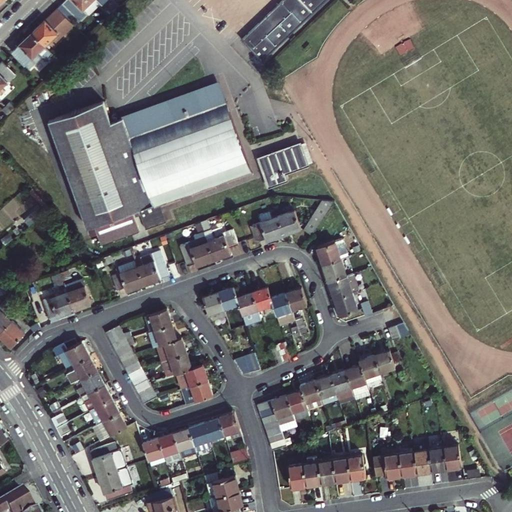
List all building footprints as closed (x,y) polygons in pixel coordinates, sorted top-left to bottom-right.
[(79,21),(87,14),(83,10),(93,0),(64,0),(62,2),(79,21)] [(93,0),(83,10),(87,14),(100,2),(98,0),(93,0)] [(262,61),(325,0),(282,0),(241,39),(262,61)] [(113,15),(121,7),(116,2),(107,9),(113,15)] [(32,32),(45,46),(52,40),(55,44),(73,26),(56,8),(32,32)] [(113,15),(107,9),(104,12),(109,18),(113,15)] [(45,46),(32,32),(12,51),(28,68),(41,56),(46,61),(53,55),(45,46)] [(61,55),(57,59),(62,64),(66,60),(61,55)] [(4,58),(0,62),(0,89),(17,73),(4,58)] [(62,64),(57,59),(53,62),(59,68),(62,64)] [(218,83),(208,87),(218,113),(228,109),(218,83)] [(66,84),(43,93),(48,105),(70,95),(66,84)] [(208,87),(109,123),(138,210),(145,230),(165,223),(157,202),(245,169),(243,164),(247,162),(228,109),(218,113),(208,87)] [(13,102),(9,106),(14,111),(18,107),(13,102)] [(138,210),(109,123),(101,103),(47,123),(86,230),(91,228),(98,247),(138,233),(131,212),(138,210)] [(4,110),(9,116),(14,111),(9,106),(4,110)] [(308,142),(301,145),(308,165),(315,162),(308,142)] [(285,173),(308,165),(301,145),(260,159),(270,186),(287,180),(285,173)] [(335,198),(324,198),(304,228),(313,234),(337,199),(335,198)] [(295,210),(279,216),(285,233),(301,227),(295,210)] [(267,239),(285,233),(279,216),(261,222),(267,237),(267,239)] [(267,237),(261,222),(254,225),(259,240),(267,237)] [(207,239),(213,256),(231,250),(229,243),(238,239),(234,229),(207,239)] [(342,258),(351,255),(344,238),(319,246),(325,263),(342,258)] [(191,240),(182,243),(189,264),(198,261),(198,262),(213,256),(207,239),(192,244),(191,240)] [(139,264),(145,281),(171,272),(162,246),(153,249),(154,252),(156,258),(139,264)] [(156,258),(154,252),(137,258),(139,264),(156,258)] [(342,258),(325,263),(330,281),(347,275),(342,258)] [(145,281),(139,264),(114,273),(119,287),(128,283),(129,287),(145,281)] [(347,275),(330,281),(336,297),(352,292),(357,290),(359,289),(356,277),(376,269),(374,265),(347,275)] [(62,284),(67,282),(63,271),(58,273),(62,284)] [(0,293),(11,289),(8,281),(0,283),(0,293)] [(88,283),(70,289),(77,305),(94,299),(88,283)] [(216,289),(223,308),(238,302),(235,295),(231,284),(216,289)] [(269,296),(266,285),(251,290),(257,309),(272,304),(269,296)] [(301,285),(285,290),(291,308),(307,302),(301,285)] [(53,314),(77,305),(70,289),(47,297),(53,314)] [(223,308),(216,289),(202,294),(209,313),(210,312),(223,308)] [(257,309),(251,290),(235,295),(238,302),(240,308),(244,321),(246,325),(261,319),(257,309)] [(296,319),(291,308),(285,290),(269,296),(272,304),(280,325),(296,319)] [(361,302),(357,290),(352,292),(358,310),(363,309),(361,302)] [(352,292),(336,297),(341,315),(358,310),(352,292)] [(368,300),(361,302),(363,309),(365,314),(371,312),(368,300)] [(18,314),(4,301),(0,306),(0,308),(12,320),(18,314)] [(0,332),(0,333),(12,320),(0,308),(0,332)] [(146,314),(149,329),(172,323),(167,308),(146,314)] [(213,317),(225,313),(223,308),(210,312),(213,317)] [(244,321),(240,308),(235,310),(240,322),(244,321)] [(27,322),(18,314),(12,320),(22,329),(27,322)] [(298,325),(292,328),(295,337),(308,332),(303,317),(296,320),(298,325)] [(42,323),(40,318),(33,324),(38,328),(42,323)] [(404,319),(397,321),(401,334),(411,331),(404,319)] [(22,329),(12,320),(0,333),(14,345),(26,332),(22,329)] [(397,321),(389,323),(393,337),(401,334),(397,321)] [(148,330),(153,345),(157,344),(176,338),(172,323),(149,329),(148,330)] [(108,331),(111,336),(125,329),(122,324),(108,331)] [(125,329),(111,336),(114,342),(128,335),(125,329)] [(128,335),(114,342),(117,349),(131,342),(128,335)] [(157,344),(161,360),(187,352),(183,336),(176,338),(157,344)] [(70,365),(77,362),(94,354),(86,339),(63,351),(70,365)] [(285,341),(271,346),(277,364),(291,357),(285,341)] [(117,349),(121,355),(134,348),(131,342),(117,349)] [(392,347),(377,352),(383,371),(398,366),(392,347)] [(121,355),(124,361),(137,354),(134,348),(121,355)] [(187,352),(161,360),(166,375),(177,371),(192,367),(187,352)] [(262,368),(256,352),(245,356),(252,370),(262,368)] [(383,371),(377,352),(361,357),(363,363),(367,376),(383,371)] [(74,381),(85,376),(101,368),(94,354),(77,362),(80,367),(70,372),(74,381)] [(124,361),(127,368),(141,361),(137,354),(124,361)] [(238,371),(240,373),(252,370),(245,356),(232,359),(238,371)] [(141,361),(127,368),(130,374),(144,367),(141,361)] [(177,371),(182,387),(208,379),(204,363),(192,367),(177,371)] [(348,368),(353,386),(369,381),(367,376),(363,363),(348,368)] [(130,374),(133,380),(147,373),(144,367),(130,374)] [(80,388),(83,394),(108,382),(101,368),(85,376),(89,384),(80,388)] [(332,373),(337,391),(353,386),(348,368),(332,373)] [(31,372),(36,382),(40,380),(36,370),(31,372)] [(369,381),(369,383),(385,378),(383,371),(367,376),(369,381)] [(133,380),(136,386),(150,379),(147,373),(133,380)] [(317,377),(322,395),(337,391),(332,373),(317,377)] [(303,388),(307,400),(322,395),(317,377),(301,382),(303,388)] [(150,379),(136,386),(140,392),(153,386),(150,379)] [(208,379),(182,387),(187,403),(213,395),(208,379)] [(355,392),(371,387),(369,383),(369,381),(353,386),(355,392)] [(82,395),(90,410),(116,397),(108,382),(83,394),(82,395)] [(153,386),(140,392),(143,399),(156,392),(153,386)] [(339,397),(355,392),(353,386),(337,391),(339,397)] [(303,388),(287,393),(293,411),(295,417),(310,412),(309,406),(307,400),(303,388)] [(324,401),(339,397),(337,391),(322,395),(324,401)] [(156,392),(143,399),(146,405),(159,398),(156,392)] [(275,411),(277,416),(293,411),(287,393),(271,398),(273,404),(275,411)] [(309,406),(324,401),(322,395),(307,400),(309,406)] [(97,423),(101,421),(123,410),(116,397),(90,410),(97,423)] [(258,403),(260,408),(273,404),(271,398),(258,402),(258,403)] [(58,399),(50,403),(52,408),(60,404),(58,399)] [(273,404),(260,408),(262,416),(275,411),(273,404)] [(108,436),(131,424),(123,410),(101,421),(108,436)] [(275,411),(262,416),(264,422),(277,418),(277,416),(275,411)] [(279,423),(295,417),(293,411),(277,416),(277,418),(279,423)] [(51,416),(57,426),(66,421),(67,421),(62,412),(51,416)] [(219,418),(225,436),(226,441),(232,439),(232,440),(243,437),(235,412),(219,418)] [(205,422),(211,440),(225,436),(219,418),(205,422)] [(277,418),(264,422),(266,429),(280,424),(279,423),(277,418)] [(66,421),(57,426),(61,434),(70,430),(66,421)] [(97,423),(94,425),(101,439),(108,436),(101,421),(97,423)] [(190,427),(196,445),(198,452),(213,447),(213,445),(211,440),(205,422),(190,427)] [(280,424),(266,429),(269,436),(282,431),(280,424)] [(180,450),(196,445),(190,427),(174,432),(180,450)] [(0,445),(11,438),(5,429),(0,431),(0,445)] [(282,431),(269,436),(271,443),(284,438),(282,431)] [(166,455),(180,450),(174,432),(160,437),(166,455)] [(160,437),(145,442),(150,458),(150,460),(166,455),(160,437)] [(274,448),(286,444),(284,438),(271,443),(274,448)] [(150,458),(145,442),(141,443),(147,459),(150,458)] [(462,442),(447,444),(450,466),(465,464),(462,442)] [(99,474),(116,469),(122,467),(125,466),(119,450),(111,453),(108,444),(90,449),(99,474)] [(217,444),(213,445),(213,447),(217,460),(222,458),(217,444)] [(447,444),(431,446),(434,468),(450,466),(447,444)] [(431,446),(417,448),(420,470),(434,468),(431,446)] [(404,473),(420,470),(417,448),(401,451),(404,473)] [(236,461),(249,457),(247,449),(234,454),(236,461)] [(166,455),(168,460),(182,455),(180,450),(166,455)] [(389,475),(404,473),(401,451),(376,454),(379,474),(389,473),(389,475)] [(304,454),(305,461),(308,483),(324,481),(321,459),(320,452),(304,454)] [(350,455),(353,477),(369,474),(366,452),(350,455)] [(353,477),(350,455),(336,457),(339,479),(353,477)] [(336,457),(321,459),(324,481),(339,479),(336,457)] [(308,483),(305,461),(287,463),(290,485),(308,483)] [(128,486),(122,467),(116,469),(123,488),(128,486)] [(124,493),(123,488),(116,469),(99,474),(108,498),(124,493)] [(189,476),(187,470),(177,473),(179,479),(189,476)] [(215,480),(219,494),(240,489),(237,474),(215,480)] [(219,494),(222,509),(235,506),(244,504),(240,489),(219,494)] [(28,511),(33,510),(21,490),(0,501),(0,511),(28,511)] [(178,511),(174,494),(148,500),(151,510),(157,508),(157,511),(178,511)]
